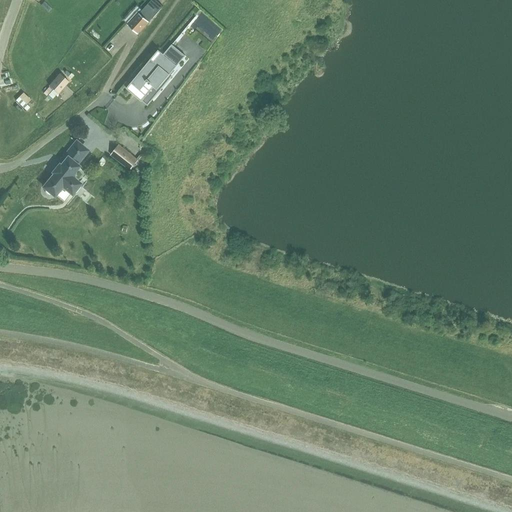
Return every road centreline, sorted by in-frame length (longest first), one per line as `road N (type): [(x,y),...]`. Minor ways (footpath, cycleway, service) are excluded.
road 1 (unclassified): [(511,417),(244,335),(109,283),(0,267)]
road 2 (unclassified): [(0,167),(20,161),(108,90)]
